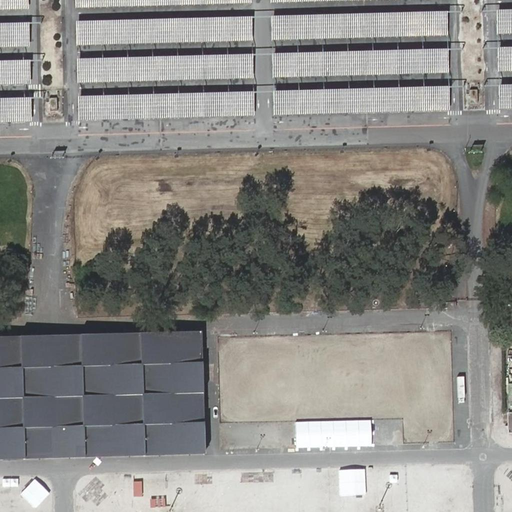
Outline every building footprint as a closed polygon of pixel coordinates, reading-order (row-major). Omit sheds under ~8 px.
[(26,0),(0,0),(0,10),(27,10),(26,0)] [(250,0),(75,0),(76,8),(250,4),(250,0)] [(511,8),(498,9),(499,33),(511,33),(511,8)] [(446,11),(272,16),(273,40),(447,35),(446,11)] [(251,17),(77,22),(78,46),(252,41),(251,17)] [(27,23),(0,23),(0,47),(28,47),(27,23)] [(511,46),(498,47),(499,71),(511,70),(511,46)] [(446,49),(272,53),(273,78),(447,73),(446,49)] [(251,54),(77,59),(78,83),(252,79),(251,54)] [(28,61),(0,61),(0,85),(29,85),(28,61)] [(511,84),(500,85),(501,109),(511,108),(511,84)] [(448,86),(274,91),(274,115),(448,111),(448,86)] [(253,92),(79,97),(79,121),(253,116),(253,92)] [(30,98),(0,98),(0,122),(30,122),(30,98)] [(203,332),(0,337),(0,461),(207,456),(203,332)] [(287,419),(320,419),(308,398),(308,390),(314,386),(308,375),(322,367),(315,355),(247,357),(250,362),(251,379),(241,385),(240,365),(235,365),(239,371),(236,373),(240,379),(230,384),(230,400),(234,406),(233,407),(239,417),(238,396),(246,411),(253,411),(253,420),(275,419),(274,375),(286,375),(287,419)] [(15,487),(0,486),(0,501),(14,502),(15,487)] [(22,486),(22,500),(47,501),(48,487),(22,486)] [(154,496),(154,505),(170,506),(171,497),(154,496)]
